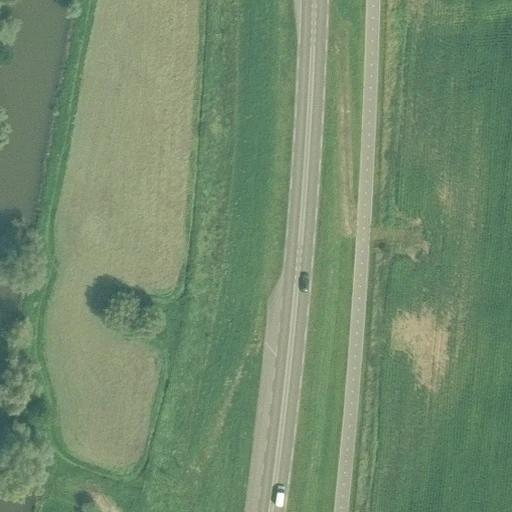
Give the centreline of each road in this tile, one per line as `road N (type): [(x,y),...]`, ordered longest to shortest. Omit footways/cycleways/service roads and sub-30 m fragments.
road 1 (primary): [(269,511),(308,148),(312,0)]
road 2 (track): [(312,16),(341,28),(351,225),(388,232)]
